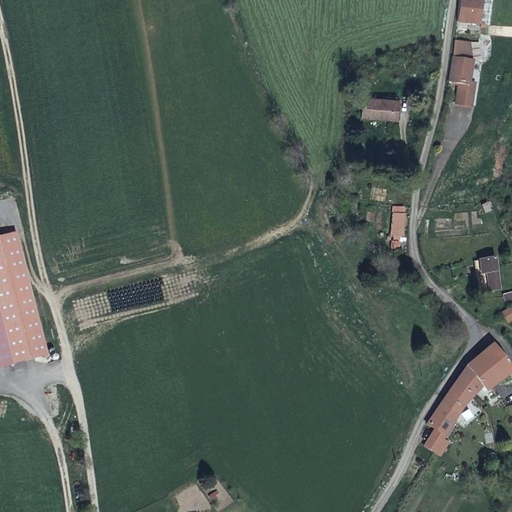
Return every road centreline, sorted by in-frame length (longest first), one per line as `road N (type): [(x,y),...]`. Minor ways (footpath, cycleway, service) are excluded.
road 1 (unclassified): [(375,511),(425,412),(473,345),(470,320),(429,279),(413,246),(456,0)]
road 2 (track): [(95,511),(80,395),(35,231),(0,12)]
